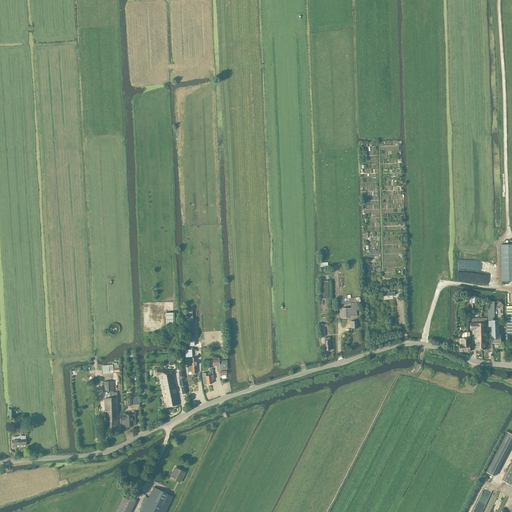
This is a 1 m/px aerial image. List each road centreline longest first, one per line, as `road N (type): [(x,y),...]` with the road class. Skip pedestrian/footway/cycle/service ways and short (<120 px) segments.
road 1 (tertiary): [(0,463),(108,452),(224,398),(406,342),(511,365)]
road 2 (track): [(270,64),(282,339),(305,373)]
road 3 (track): [(497,0),(511,229)]
road 4 (track): [(267,0),(270,64),(227,66),(225,0)]
road 5 (track): [(511,288),(442,282),(410,373)]
road 6 (track): [(371,380),(410,373),(464,391),(480,363)]
road 7 (track): [(25,511),(118,476),(145,485)]
road 8 (track): [(190,511),(187,500),(226,419),(219,400)]
